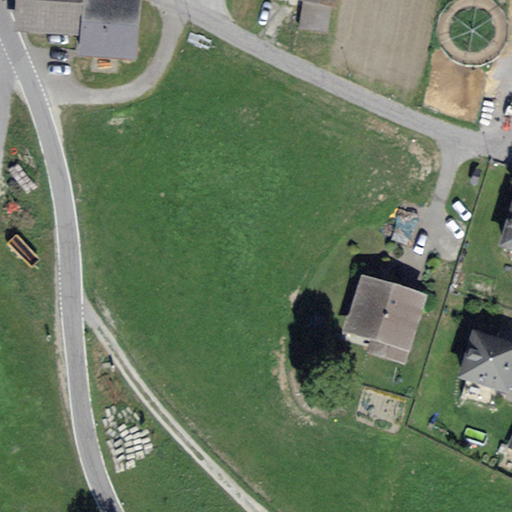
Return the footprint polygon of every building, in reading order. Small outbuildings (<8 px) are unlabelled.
[(16,0),(15,34),(81,38),(82,0),(16,0)] [(141,2),(114,0),(84,0),(80,56),(137,60),(141,2)] [(329,32),(333,6),(306,0),(304,0),(300,27),(329,32)] [(511,203),(499,246),(511,249),(511,203)] [(427,299),(362,278),(344,334),(370,343),(409,355),(427,299)] [(511,393),(511,340),(472,328),(456,378),(511,395),(511,393)] [(405,365),(409,355),(370,343),(367,353),(405,365)]
